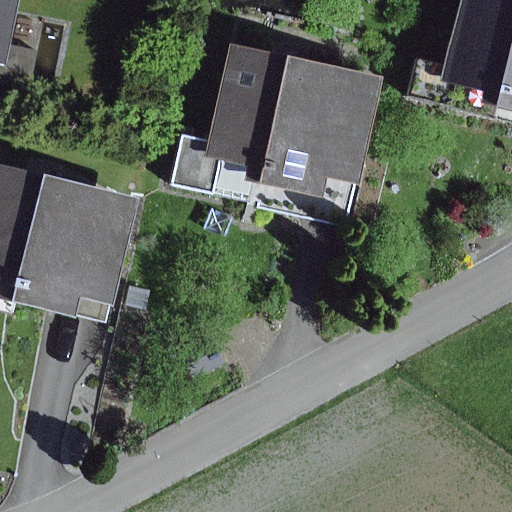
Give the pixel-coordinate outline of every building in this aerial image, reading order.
[(14,0),(0,0),(0,67),(1,68),(14,0)] [(511,0),(456,0),(436,81),(476,90),(473,104),(511,113),(511,0)] [(378,76),(225,44),(202,155),(254,166),(250,184),(315,198),(319,179),(355,187),(378,76)] [(476,90),(436,81),(412,75),(406,99),(470,114),(473,104),(476,90)] [(254,166),(202,155),(175,150),(168,185),(247,201),(250,184),(254,166)] [(132,199),(0,166),(0,283),(10,286),(6,302),(64,316),(69,297),(79,299),(106,306),(132,199)] [(10,286),(0,283),(0,313),(3,314),(6,302),(10,286)]
